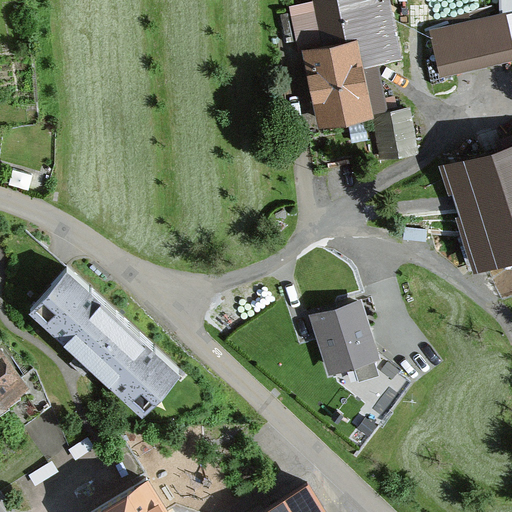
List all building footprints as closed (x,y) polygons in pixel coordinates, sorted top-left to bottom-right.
[(314,0),(322,38),(358,31),(364,62),(403,54),(391,0),(314,0)] [(511,33),(505,7),(430,25),(441,73),(511,56),(511,33)] [(322,38),(302,42),(318,123),(372,110),(364,62),(358,31),(322,38)] [(410,103),(372,110),(381,156),(419,148),(410,103)] [(511,137),(440,159),(473,265),(511,253),(511,137)] [(182,363),(67,258),(27,301),(143,406),(182,363)] [(359,294),(311,311),(331,370),(355,362),(361,379),(381,372),(375,355),(380,353),(359,294)] [(0,420),(4,428),(11,430),(21,425),(52,404),(34,366),(25,373),(0,338),(0,420)] [(177,511),(148,467),(77,511),(177,511)] [(332,511),(310,475),(250,511),(332,511)]
